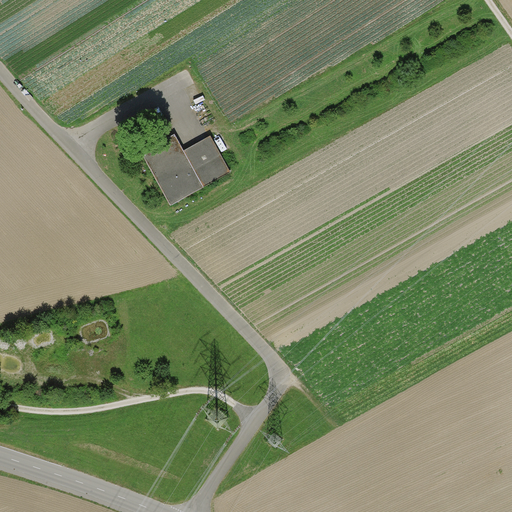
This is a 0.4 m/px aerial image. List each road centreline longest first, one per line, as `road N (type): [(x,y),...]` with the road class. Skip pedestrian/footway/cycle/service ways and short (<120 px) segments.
road 1 (unclassified): [(191,511),(269,400),(277,376),(262,348),(0,72)]
road 2 (track): [(251,422),(236,402),(210,392),(86,411),(0,410)]
road 3 (tertiary): [(153,511),(0,456)]
